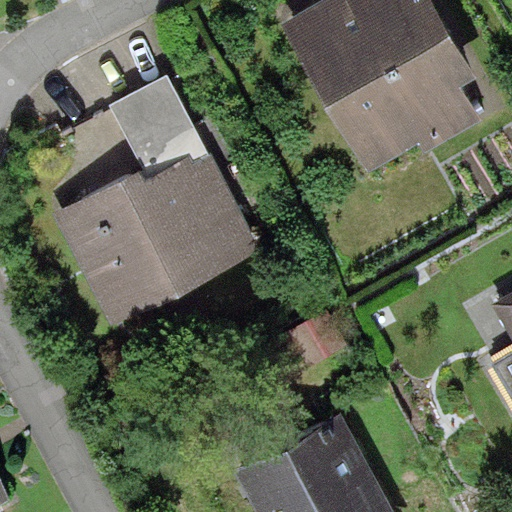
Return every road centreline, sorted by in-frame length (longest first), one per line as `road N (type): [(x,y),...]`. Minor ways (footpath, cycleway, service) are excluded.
road 1 (residential): [(0,320),(101,511)]
road 2 (residential): [(131,0),(54,39),(0,85)]
